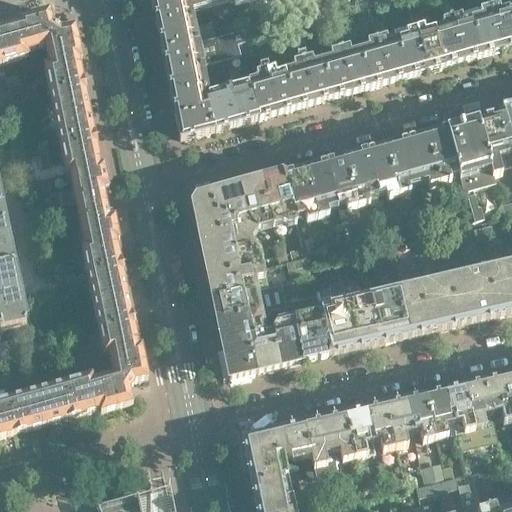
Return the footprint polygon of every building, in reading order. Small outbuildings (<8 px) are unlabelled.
[(211,4),(209,0),(149,0),(151,9),(183,1),(186,0),(187,5),(193,8),(202,6),(202,7),(211,4)] [(188,25),(183,1),(151,9),(156,33),(188,25)] [(345,16),(342,4),(333,6),(337,18),(338,17),(345,16)] [(337,18),(333,6),(325,9),(328,20),(329,20),(337,18)] [(511,52),(511,28),(509,19),(509,16),(499,18),(496,9),(487,12),(500,56),(511,52)] [(369,17),(367,10),(358,12),(360,20),(369,17)] [(500,56),(487,12),(478,14),(481,24),(471,26),(481,61),(500,56)] [(81,64),(74,31),(61,34),(52,29),(48,15),(16,24),(17,28),(25,58),(43,53),(47,71),(78,65),(81,64)] [(299,28),(296,17),(287,19),(291,31),(299,28)] [(340,25),(338,17),(337,18),(329,20),(331,28),(340,25)] [(291,31),(287,19),(279,21),(282,33),(291,31)] [(331,28),(329,20),(328,20),(320,22),(322,30),(331,28)] [(481,61),(471,26),(462,29),(459,20),(450,22),(462,66),(481,61)] [(462,66),(450,22),(441,25),(444,34),(434,37),(444,71),(462,66)] [(193,47),(189,29),(188,25),(156,33),(161,55),(193,47)] [(25,58),(17,28),(0,32),(0,68),(26,61),(25,58)] [(302,36),(300,28),(299,28),(291,31),(293,38),(302,36)] [(254,41),(251,29),(242,32),(245,43),(254,41)] [(444,71),(434,37),(424,39),(422,30),(413,33),(425,77),(444,71)] [(293,38),(291,31),(282,33),(281,33),(283,41),(293,38)] [(239,56),(237,47),(245,44),(245,43),(242,32),(193,47),(161,55),(165,77),(197,69),(239,56)] [(425,77),(413,33),(404,35),(406,44),(397,47),(407,82),(425,77)] [(275,43),(273,36),(255,41),(257,49),(275,43)] [(257,49),(255,41),(254,41),(245,43),(245,44),(247,51),(257,49)] [(407,82),(397,47),(387,50),(385,41),(376,43),(388,87),(407,82)] [(388,87),(376,43),(367,46),(369,55),(360,57),(369,92),(388,87)] [(369,92),(360,57),(350,60),(348,51),(339,53),(351,97),(369,92)] [(351,97),(339,53),(329,56),(332,65),(322,68),(332,103),(351,97)] [(332,103),(322,68),(313,70),(310,61),(301,64),(314,108),(332,103)] [(314,108),(301,64),(292,66),(295,76),(285,78),(295,113),(314,108)] [(78,65),(47,71),(44,72),(66,177),(69,177),(100,170),(78,65)] [(202,91),(197,69),(165,77),(170,100),(202,91)] [(295,113),(285,78),(276,81),(273,72),(264,74),(277,118),(295,113)] [(277,118),(264,74),(255,77),(258,86),(248,89),(249,91),(258,123),(277,118)] [(19,86),(16,77),(5,80),(7,89),(19,86)] [(37,99),(34,87),(25,89),(27,101),(37,99)] [(205,115),(202,100),(203,100),(202,91),(170,100),(175,123),(205,115)] [(258,123),(249,91),(228,97),(236,129),(258,123)] [(236,129),(228,97),(218,100),(219,101),(209,104),(206,109),(208,114),(205,115),(175,123),(178,140),(179,146),(184,144),(185,144),(236,129)] [(511,114),(496,119),(506,154),(511,152),(511,114)] [(506,154),(496,119),(477,124),(492,180),(502,178),(496,157),(506,154)] [(492,180),(477,124),(446,133),(457,173),(472,225),(484,222),(480,210),(478,211),(473,194),(495,188),(492,180)] [(457,173),(446,133),(426,138),(439,187),(450,184),(448,175),(457,173)] [(439,187),(426,138),(406,144),(417,184),(426,181),(428,190),(439,187)] [(48,154),(46,144),(37,146),(39,156),(48,154)] [(417,184),(406,144),(385,150),(399,198),(410,195),(408,186),(417,184)] [(399,198),(385,150),(365,155),(376,195),(386,192),(388,201),(399,198)] [(51,167),(48,154),(39,156),(42,169),(51,167)] [(376,195),(365,155),(345,161),(359,210),(370,207),(367,198),(376,195)] [(359,210),(345,161),(325,167),(336,206),(345,204),(348,213),(359,210)] [(336,206),(325,167),(305,172),(318,221),(329,218),(327,209),(336,206)] [(105,209),(104,201),(102,194),(108,193),(103,170),(100,170),(69,177),(77,215),(84,252),(115,245),(119,245),(114,221),(108,223),(105,209)] [(318,221),(305,172),(284,178),(294,218),(305,215),(307,224),(318,221)] [(294,218),(284,178),(261,184),(272,226),(278,224),(282,226),(295,223),(294,218)] [(272,226),(261,184),(239,191),(246,221),(257,230),(272,226)] [(246,221),(239,191),(196,203),(192,209),(198,238),(242,228),(251,236),(255,230),(256,231),(257,230),(246,221)] [(59,210),(57,198),(48,200),(50,212),(59,210)] [(0,254),(10,252),(0,204),(0,254)] [(511,216),(511,204),(500,208),(503,219),(511,216)] [(461,229),(458,220),(449,222),(451,232),(461,229)] [(451,232),(449,222),(439,225),(441,234),(451,232)] [(65,237),(63,225),(54,227),(56,239),(65,237)] [(257,263),(255,252),(250,249),(249,250),(247,241),(251,236),(242,228),(198,238),(208,283),(262,271),(261,266),(257,263)] [(420,240),(418,230),(408,233),(411,242),(420,240)] [(411,242),(408,233),(398,236),(401,245),(411,242)] [(283,247),(282,241),(278,237),(274,242),(275,249),(283,247)] [(379,250),(377,241),(368,244),(370,253),(379,250)] [(275,249),(274,242),(267,243),(268,251),(275,249)] [(370,253),(368,244),(358,246),(360,255),(370,253)] [(137,351),(126,298),(115,245),(84,252),(81,253),(103,358),(106,357),(137,351)] [(283,247),(275,249),(277,258),(285,256),(283,247)] [(0,331),(25,327),(10,252),(0,254),(0,331)] [(339,261),(337,252),(327,254),(329,263),(339,261)] [(295,263),(293,254),(285,256),(287,265),(295,263)] [(329,263),(327,254),(317,257),(320,266),(329,263)] [(287,265),(285,256),(277,258),(279,267),(287,265)] [(310,281),(307,269),(305,262),(294,265),(299,283),(310,281)] [(74,281),(71,268),(62,270),(65,283),(74,281)] [(511,317),(511,268),(461,280),(472,327),(511,317)] [(253,294),(250,284),(265,281),(262,271),(208,283),(212,304),(253,294)] [(472,327),(461,280),(390,296),(401,343),(472,327)] [(76,292),(74,281),(65,283),(67,293),(76,292)] [(317,308),(310,281),(299,283),(305,311),(317,308)] [(267,321),(272,314),(284,311),(280,287),(253,294),(212,304),(221,347),(251,340),(253,346),(258,344),(257,338),(261,332),(260,328),(264,325),(265,325),(267,321)] [(401,343),(390,296),(320,313),(331,359),(401,343)] [(331,359),(320,313),(318,313),(317,308),(305,311),(291,313),(293,325),(302,366),(331,359)] [(302,366),(293,325),(261,332),(257,338),(258,344),(253,346),(251,340),(221,347),(229,383),(302,366)] [(88,348),(86,336),(77,338),(79,350),(88,348)] [(0,364),(15,361),(11,344),(0,346),(0,364)] [(134,386),(147,383),(140,350),(137,351),(106,357),(110,377),(90,383),(99,414),(100,417),(132,408),(128,394),(134,386)] [(73,372),(71,363),(59,366),(62,375),(73,372)] [(16,388),(14,379),(4,381),(6,390),(16,388)] [(511,379),(503,381),(511,421),(511,379)] [(0,441),(99,414),(90,383),(89,380),(0,404),(0,441)] [(511,421),(503,381),(483,386),(490,414),(499,412),(502,427),(511,425),(511,421)] [(490,414),(483,386),(464,390),(474,434),(484,431),(481,416),(490,414)] [(474,434),(464,390),(444,395),(451,423),(459,421),(463,436),(474,434)] [(451,423),(444,395),(424,400),(434,443),(447,440),(443,425),(451,423)] [(434,443),(424,400),(404,404),(411,433),(418,431),(422,446),(434,443)] [(411,433),(404,404),(384,409),(394,452),(406,450),(403,434),(411,433)] [(394,452),(384,409),(364,413),(370,442),(378,440),(382,455),(394,452)] [(370,442),(364,413),(344,418),(354,462),(366,459),(363,444),(370,442)] [(354,462),(344,418),(324,423),(330,451),(338,449),(342,465),(354,462)] [(330,451),(324,423),(303,428),(310,460),(313,471),(326,468),(323,453),(330,451)] [(310,460),(303,428),(241,442),(250,487),(282,480),(278,459),(285,457),(290,460),(300,458),(300,462),(310,460)] [(492,471),(489,459),(480,461),(483,473),(492,471)] [(483,473),(480,461),(471,463),(474,475),(476,475),(483,473)] [(452,481),(450,469),(441,471),(443,483),(452,481)] [(443,483),(441,471),(432,473),(435,485),(443,483)] [(479,486),(476,475),(474,475),(455,481),(458,492),(479,486)] [(289,511),(287,502),(282,480),(250,487),(255,511),(289,511)] [(412,491),(410,480),(401,482),(404,493),(412,491)] [(404,493),(401,482),(392,484),(395,495),(404,493)] [(154,494),(137,499),(140,511),(176,511),(171,490),(154,494)] [(372,501),(370,490),(361,492),(364,503),(372,501)] [(364,503),(361,492),(352,494),(355,505),(364,503)] [(140,511),(137,499),(97,510),(97,511),(140,511)] [(327,511),(335,510),(333,502),(321,504),(322,511),(327,511)]
